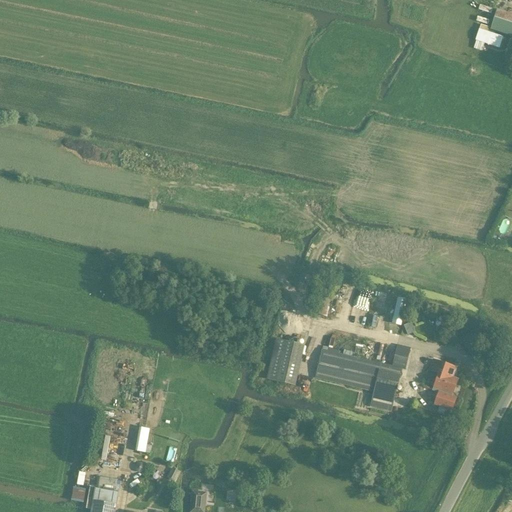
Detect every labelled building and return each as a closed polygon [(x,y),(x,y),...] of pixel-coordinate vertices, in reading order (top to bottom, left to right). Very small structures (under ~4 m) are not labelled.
[(492,9),(480,5),(475,21),(488,25),(492,9)] [(511,11),(499,8),(493,27),(511,33),(511,11)] [(503,37),(479,30),(475,40),(499,48),(503,37)] [(331,294),(318,291),(313,315),(326,318),(331,294)] [(401,325),(406,300),(398,298),(392,323),(401,325)] [(411,308),(413,317),(422,315),(419,306),(411,308)] [(304,346),(277,340),(267,379),(295,386),(304,346)] [(392,367),(402,369),(405,370),(410,349),(397,346),(392,367)] [(402,369),(392,367),(323,350),(316,378),(375,392),(372,406),(392,411),(402,369)] [(453,394),(458,380),(452,378),(456,368),(443,363),(443,364),(434,360),(430,371),(439,374),(437,381),(434,380),(432,386),(434,387),(433,391),(439,393),(435,405),(452,411),(456,399),(452,397),(453,394)] [(140,428),(136,451),(145,452),(149,429),(140,428)] [(110,437),(105,436),(101,460),(106,461),(110,437)] [(282,466),(278,473),(286,478),(291,470),(282,466)] [(172,469),(167,478),(175,481),(179,472),(172,469)] [(79,472),(77,485),(83,486),(85,473),(79,472)] [(97,488),(118,491),(119,479),(98,476),(97,488)] [(86,490),(76,488),(74,501),(83,503),(86,490)] [(90,488),(86,509),(91,510),(95,489),(90,488)] [(115,511),(119,493),(96,489),(91,511),(115,511)] [(193,492),(190,511),(204,511),(207,493),(193,492)]
